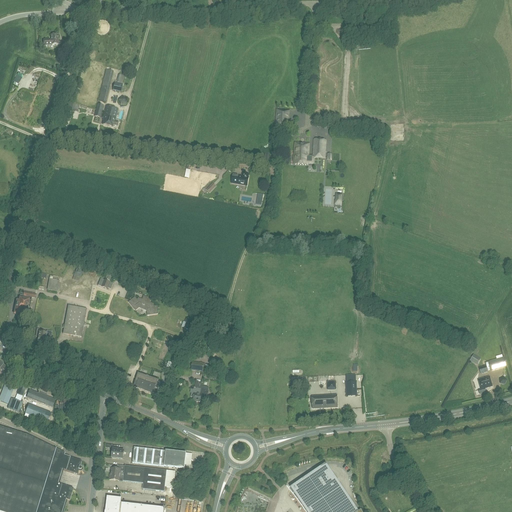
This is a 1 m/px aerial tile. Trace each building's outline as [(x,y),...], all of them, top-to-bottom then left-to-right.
[(51,41),(43,41),(43,46),(51,45),(51,46),(58,45),(66,47),(67,44),(58,41),(57,35),(51,36),(51,41)] [(99,100),(105,102),(113,72),(106,70),(99,100)] [(121,92),(122,84),(114,82),(113,90),(121,92)] [(104,114),(103,117),(115,119),(115,118),(116,118),(118,109),(106,106),(105,111),(102,111),(103,106),(98,104),(96,110),(101,111),(100,114),(101,114),(104,114)] [(277,110),(276,126),(288,126),(289,110),(277,110)] [(103,120),(104,120),(102,124),(113,127),(113,125),(117,126),(118,123),(118,121),(115,120),(116,118),(115,118),(115,119),(103,117),(103,120)] [(325,158),(325,140),(314,140),(313,156),(308,155),(309,145),(295,145),(294,164),(308,165),(308,158),(314,159),(314,158),(325,158)] [(242,176),(233,175),(232,183),(247,186),(248,178),(249,175),(243,173),(242,176)] [(213,183),(206,190),(210,193),(216,187),(213,183)] [(101,287),(106,289),(107,288),(110,290),(113,284),(109,283),(113,273),(108,271),(104,281),(100,279),(98,286),(101,287)] [(49,279),(47,290),(57,292),(59,281),(49,279)] [(27,308),(30,308),(32,298),(35,299),(36,294),(24,292),(24,291),(21,291),(20,296),(19,299),(18,299),(17,302),(16,301),(14,315),(21,316),(22,313),(26,314),(27,308)] [(139,308),(144,310),(146,311),(147,316),(158,314),(157,306),(154,306),(153,304),(150,303),(151,299),(144,296),(142,300),(139,298),(137,300),(135,297),(128,302),(135,311),(139,308)] [(63,332),(62,334),(81,337),(82,332),(86,309),(68,306),(64,325),(63,325),(62,328),(63,328),(63,332)] [(184,328),(189,330),(192,325),(194,326),(196,322),(186,318),(185,322),(186,323),(184,328)] [(37,342),(45,344),(46,338),(51,339),(52,332),(46,331),(46,334),(40,333),(41,330),(37,329),(35,337),(38,338),(37,342)] [(505,358),(488,362),(491,371),(507,367),(505,358)] [(192,362),(191,370),(201,371),(201,375),(203,376),(203,373),(202,373),(202,367),(203,367),(203,363),(192,362)] [(157,382),(158,380),(138,374),(136,380),(136,382),(135,382),(134,386),(136,387),(136,388),(144,391),(153,394),(155,389),(158,389),(160,383),(157,382)] [(478,390),(480,394),(486,393),(485,388),(492,386),(489,376),(478,379),(481,389),(478,390)] [(0,397),(0,401),(8,404),(15,386),(6,382),(0,397)] [(17,394),(22,396),(26,388),(25,388),(27,384),(21,382),(20,386),(20,385),(17,394)] [(356,396),(356,382),(355,382),(347,383),(346,383),(347,396),(356,396)] [(199,398),(200,395),(201,389),(197,389),(193,388),(191,387),(190,393),(191,393),(190,397),(193,398),(192,401),(196,402),(197,398),(199,398)] [(197,398),(196,402),(202,403),(203,400),(205,401),(206,397),(207,397),(209,391),(201,389),(200,395),(199,398),(197,398)] [(27,398),(36,401),(38,402),(49,407),(52,408),(55,401),(46,397),(47,396),(38,393),(38,394),(29,391),(27,398)] [(321,409),(321,408),(337,407),(337,395),(312,397),(312,409),(319,408),(319,409),(321,409)] [(10,402),(7,408),(18,412),(22,402),(14,399),(12,403),(10,402)] [(65,411),(71,410),(69,400),(63,401),(63,402),(59,403),(61,414),(65,414),(65,411)] [(25,415),(47,424),(51,414),(29,405),(25,415)] [(0,511),(63,511),(67,502),(65,501),(66,499),(69,501),(79,470),(80,470),(81,470),(82,470),(82,469),(82,468),(81,468),(81,467),(80,467),(82,461),(64,456),(65,453),(64,453),(29,436),(0,427),(0,511)] [(187,454),(134,448),(132,463),(184,469),(185,465),(191,466),(192,454),(187,454)] [(123,460),(124,451),(120,451),(120,450),(113,449),(112,458),(123,460)] [(164,492),(165,488),(173,488),(175,472),(118,466),(117,470),(112,469),(111,475),(110,475),(109,480),(119,481),(123,481),(123,482),(143,484),(142,490),(164,492)] [(290,488),(294,494),(295,494),(299,501),(334,476),(330,470),(314,472),(290,488)] [(307,511),(342,488),(334,476),(299,501),(302,506),(306,511),(307,511)] [(342,488),(307,511),(357,511),(358,511),(342,488)] [(106,498),(107,498),(106,505),(121,506),(121,504),(121,499),(106,497),(106,498)]
